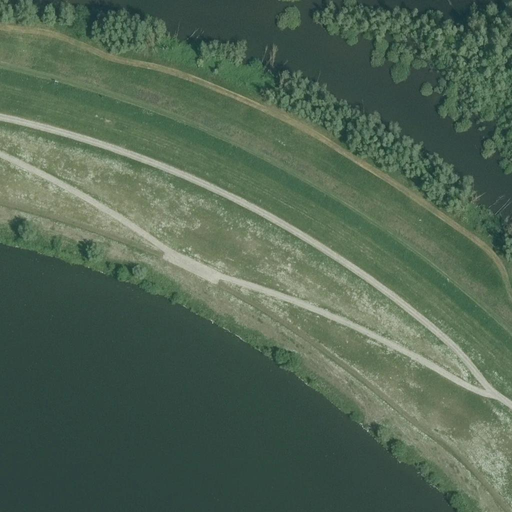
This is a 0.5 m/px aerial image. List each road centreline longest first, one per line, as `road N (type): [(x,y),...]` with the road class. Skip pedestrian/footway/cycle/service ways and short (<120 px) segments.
road 1 (track): [(0,120),(102,146),(254,209),(387,293),(511,407)]
road 2 (track): [(497,396),(294,302),(220,277),(0,155)]
